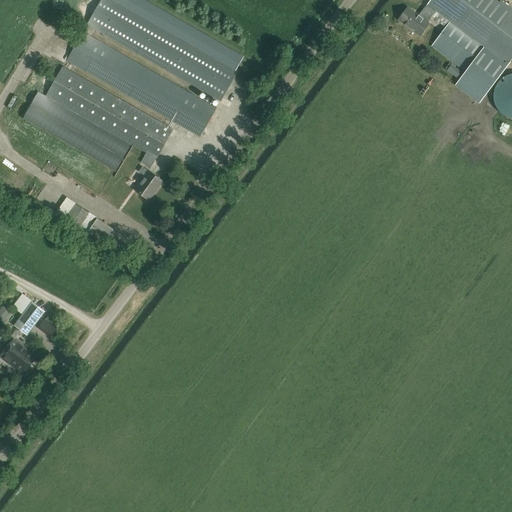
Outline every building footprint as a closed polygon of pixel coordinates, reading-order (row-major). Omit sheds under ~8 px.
[(237,73),(108,0),(101,0),(87,26),(220,102),(237,73)] [(432,46),(465,71),(455,85),(478,103),(511,58),(511,13),(494,0),(431,0),(419,18),(407,9),(398,21),(420,37),(429,25),(428,24),(436,12),(450,22),(432,46)] [(0,17),(10,28),(20,19),(9,7),(6,10),(2,6),(0,7),(0,17)] [(216,110),(83,32),(67,61),(200,138),(201,135),(203,136),(206,131),(204,130),(216,110)] [(172,130),(61,68),(44,98),(144,154),(140,164),(150,169),(156,159),(172,130)] [(493,96),(493,97),(493,98),(493,99),(494,100),(494,101),(494,102),(494,103),(494,104),(495,105),(495,106),(496,107),(496,108),(497,109),(498,110),(498,111),(499,111),(499,112),(500,113),(501,114),(502,115),(503,115),(503,116),(504,116),(505,116),(505,117),(506,117),(507,117),(507,118),(508,118),(509,118),(510,119),(511,119),(511,74),(511,75),(510,75),(509,75),(508,76),(507,76),(506,76),(505,77),(504,78),(503,78),(503,79),(502,79),(501,79),(501,80),(500,81),(499,82),(498,83),(498,84),(497,84),(497,85),(496,86),(496,87),(495,88),(495,89),(494,90),(494,91),(494,92),(494,93),(494,94),(493,94),(493,95),(493,96)] [(100,142),(97,147),(105,152),(108,147),(100,142)] [(111,178),(115,169),(110,167),(106,176),(111,178)] [(149,172),(142,167),(139,172),(145,177),(135,191),(148,200),(162,182),(149,172)] [(122,235),(76,204),(67,218),(113,249),(122,235)] [(45,312),(32,302),(14,326),(27,336),(45,312)] [(0,313),(0,319),(5,324),(15,313),(7,306),(0,313)] [(24,347),(14,340),(1,357),(15,369),(16,367),(24,373),(35,358),(23,349),(24,347)] [(31,387),(23,395),(33,405),(41,398),(31,387)]
